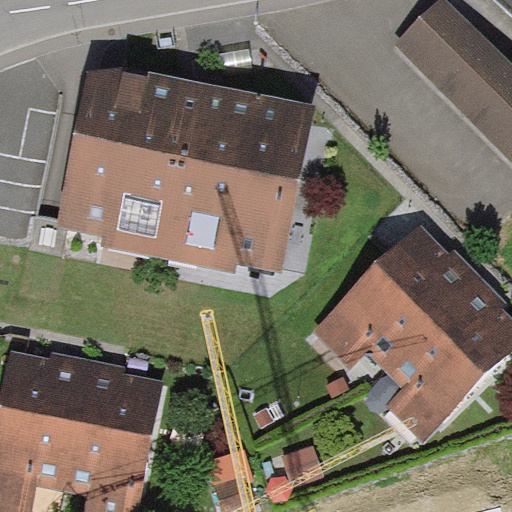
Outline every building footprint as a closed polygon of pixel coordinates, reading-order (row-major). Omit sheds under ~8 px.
[(511,68),(445,0),(443,0),(396,45),(511,165),(511,68)] [(283,278),(315,110),(202,87),(144,75),(142,82),(90,70),(60,232),(103,239),(101,250),(234,277),(236,269),(283,278)] [(365,356),(384,374),(480,277),(468,265),(454,251),(451,254),(422,226),(315,335),(351,371),(365,356)] [(480,277),(384,374),(403,393),(388,408),(426,445),(511,357),(511,321),(501,311),(508,304),(489,285),(480,277)] [(32,511),(38,488),(64,493),(91,361),(69,357),(51,353),(49,360),(12,352),(0,413),(0,511),(32,511)] [(91,361),(64,493),(89,498),(85,511),(140,511),(166,384),(121,374),(122,367),(107,364),(91,361)] [(316,449),(284,459),(295,491),(326,481),(316,449)] [(248,472),(219,481),(229,511),(241,511),(260,506),(248,472)]
